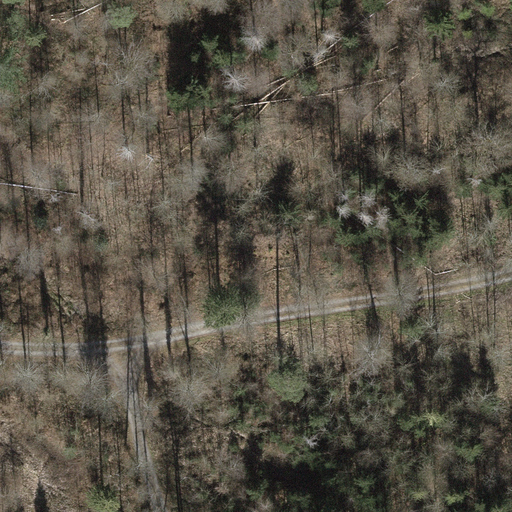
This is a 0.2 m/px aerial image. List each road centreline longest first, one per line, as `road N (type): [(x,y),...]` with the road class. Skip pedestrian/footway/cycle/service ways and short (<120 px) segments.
road 1 (track): [(511,271),(232,343),(0,349)]
road 2 (track): [(170,511),(126,348)]
